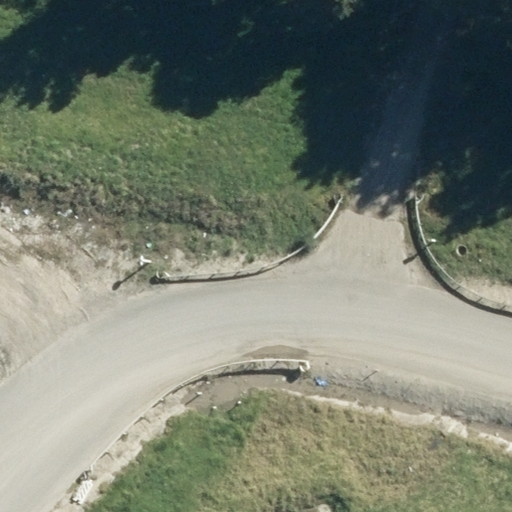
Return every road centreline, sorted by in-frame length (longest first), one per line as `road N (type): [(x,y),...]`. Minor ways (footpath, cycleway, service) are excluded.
road 1 (track): [(438,0),(433,50),(352,336),(511,374)]
road 2 (track): [(352,336),(0,301)]
